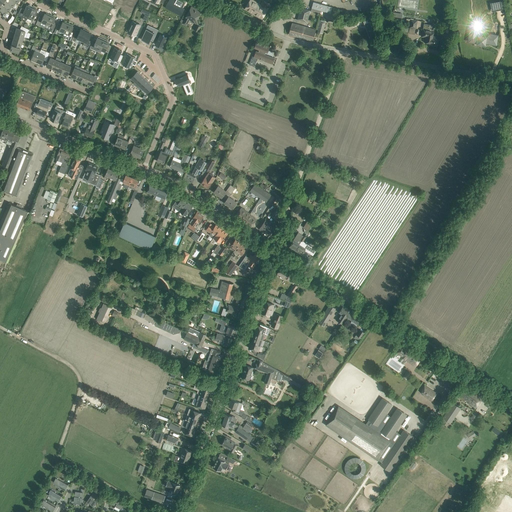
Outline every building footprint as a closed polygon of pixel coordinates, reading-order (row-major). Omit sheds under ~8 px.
[(9,12),(12,7),(4,0),(0,0),(0,2),(8,11),(9,12)] [(13,8),(16,3),(12,0),(4,0),(12,7),(13,8)] [(178,0),(168,0),(165,6),(181,15),(184,10),(181,8),(184,3),(178,0)] [(245,9),(252,13),(255,9),(256,10),(259,4),(257,3),(256,4),(250,0),(245,9)] [(268,9),(266,9),(268,5),(262,1),(260,5),(259,4),(256,10),(255,9),(252,13),(252,14),(253,13),(255,14),(254,15),(262,19),(268,9)] [(494,2),(493,4),(494,9),(496,11),(502,10),(500,1),(494,2)] [(312,8),(311,11),(320,14),(321,11),(325,12),(327,5),(314,2),(312,8)] [(21,7),(18,14),(27,18),(28,16),(32,6),(30,4),(27,6),(25,8),(24,9),(21,7)] [(28,16),(27,18),(32,20),(32,19),(33,18),(35,15),(37,10),(36,9),(36,8),(32,6),(28,16)] [(179,22),(186,25),(189,19),(193,20),(193,22),(198,24),(200,19),(198,18),(201,12),(197,11),(198,10),(191,7),(186,17),(184,21),(181,19),(179,22)] [(310,11),(300,8),(297,20),(307,22),(310,11)] [(50,15),(46,13),(46,14),(44,13),(42,18),(39,17),(37,21),(36,24),(39,26),(41,22),(46,24),(50,15)] [(50,15),(46,24),(51,27),(55,18),(54,18),(54,17),(50,15)] [(319,19),(317,24),(316,29),(318,30),(318,31),(322,32),(325,21),(319,19)] [(68,23),(64,21),(64,22),(62,21),(59,29),(58,30),(59,30),(64,33),(68,23)] [(130,28),(128,32),(135,36),(140,25),(133,21),(131,25),(130,25),(129,28),(130,28)] [(68,38),(67,40),(70,41),(75,30),(74,32),(71,31),(73,27),(72,26),(72,25),(68,23),(64,33),(62,36),(62,37),(63,35),(68,38)] [(302,26),(292,23),(289,34),(299,37),(302,26)] [(423,29),(421,37),(425,37),(425,35),(430,36),(430,34),(433,34),(434,25),(424,23),(423,29)] [(27,32),(28,32),(29,30),(26,28),(21,26),(20,29),(16,28),(14,34),(23,37),(25,37),(27,32)] [(316,30),(302,26),(299,37),(313,41),(316,30)] [(81,42),(86,30),(83,29),(83,30),(80,29),(77,35),(74,34),(72,40),(75,41),(76,39),(81,42)] [(144,30),(140,37),(148,41),(149,38),(152,39),(156,32),(150,29),(148,32),(144,30)] [(470,29),(468,42),(474,43),(477,43),(477,44),(479,44),(483,45),(484,45),(485,45),(485,43),(489,44),(490,42),(496,43),(498,35),(493,35),(490,38),(477,35),(477,30),(470,29)] [(89,32),(86,30),(81,42),(84,43),(83,45),(89,48),(91,42),(88,40),(91,34),(89,33),(89,32)] [(160,33),(155,43),(163,48),(165,45),(167,46),(172,38),(169,36),(168,37),(160,33)] [(14,34),(13,39),(22,42),(23,37),(14,34)] [(425,37),(424,42),(431,43),(431,45),(437,47),(438,42),(439,37),(433,36),(433,34),(430,34),(430,36),(425,35),(425,37)] [(94,38),(90,48),(98,52),(103,41),(104,40),(98,37),(97,38),(97,39),(94,38)] [(13,39),(11,45),(20,48),(22,42),(13,39)] [(103,41),(98,52),(100,53),(102,50),(105,52),(105,51),(108,53),(109,51),(111,46),(108,45),(109,43),(109,42),(104,40),(103,41)] [(252,56),(249,64),(255,67),(258,58),(272,64),(273,62),(275,58),(272,57),(273,56),(273,55),(272,54),(272,53),(270,51),(269,51),(268,50),(270,46),(257,41),(255,46),(254,47),(259,49),(259,52),(256,50),(254,57),(252,56)] [(20,48),(11,45),(10,49),(10,50),(10,51),(18,53),(20,48)] [(33,45),(32,48),(29,53),(32,54),(30,59),(31,60),(31,61),(35,63),(40,50),(35,48),(36,46),(33,45)] [(45,55),(44,55),(45,54),(48,56),(48,55),(51,56),(55,46),(52,45),(49,53),(46,51),(41,49),(40,50),(35,63),(39,64),(42,61),(45,55)] [(114,50),(110,57),(115,60),(114,63),(113,66),(117,68),(123,56),(123,55),(123,56),(120,55),(120,54),(122,51),(115,47),(114,49),(114,50)] [(125,58),(121,64),(129,68),(132,64),(135,66),(137,61),(134,60),(135,57),(127,53),(126,56),(127,56),(126,58),(125,58)] [(55,60),(50,58),(46,66),(52,68),(55,60)] [(60,62),(55,60),(52,68),(57,70),(60,62)] [(65,64),(60,62),(57,70),(62,73),(65,64)] [(67,75),(70,66),(65,64),(62,73),(67,75)] [(74,68),(71,76),(76,78),(79,70),(80,67),(75,65),(74,68)] [(84,72),(81,81),(86,83),(89,74),(88,74),(89,71),(85,69),(84,72)] [(139,69),(133,76),(137,80),(143,73),(139,69)] [(79,70),(76,78),(81,81),(84,72),(79,70)] [(143,73),(137,80),(140,83),(147,77),(143,73)] [(89,74),(86,83),(91,85),(93,81),(95,82),(98,76),(95,75),(94,76),(89,74)] [(188,74),(175,79),(176,79),(177,82),(178,84),(179,86),(178,86),(179,87),(183,85),(186,92),(191,90),(190,86),(189,83),(191,82),(191,81),(190,81),(189,79),(189,78),(188,77),(187,75),(187,74),(188,74)] [(147,77),(140,83),(144,87),(151,81),(147,77)] [(151,81),(144,87),(149,91),(155,84),(151,81)] [(16,105),(29,110),(35,96),(22,91),(16,105)] [(69,92),(64,103),(68,104),(72,93),(69,92)] [(96,103),(90,101),(89,100),(87,103),(85,108),(92,111),(94,106),(96,103)] [(48,108),(38,104),(36,110),(37,110),(36,113),(39,114),(39,115),(44,117),(46,114),(48,115),(52,105),(52,106),(49,104),(48,108)] [(52,114),(51,119),(58,122),(59,118),(62,119),(63,117),(65,111),(55,107),(55,109),(53,113),(52,114)] [(65,113),(65,114),(63,119),(64,119),(62,125),(68,128),(73,116),(65,113)] [(84,134),(91,137),(95,130),(94,130),(99,120),(92,117),(89,124),(87,123),(85,127),(87,128),(84,134)] [(104,123),(100,132),(103,132),(101,136),(108,139),(114,126),(110,125),(110,126),(104,123)] [(17,136),(16,137),(12,135),(14,131),(4,127),(0,136),(0,138),(6,141),(6,140),(12,142),(11,146),(9,145),(2,165),(8,168),(20,137),(19,137),(17,136)] [(124,136),(119,134),(118,137),(115,144),(120,147),(123,139),(124,136)] [(203,148),(209,138),(204,135),(199,146),(203,148)] [(124,136),(123,139),(120,147),(126,149),(129,141),(123,139),(124,136)] [(134,145),(132,149),(130,154),(141,158),(144,150),(134,145)] [(17,148),(15,152),(1,191),(17,197),(19,190),(18,190),(20,186),(21,186),(23,180),(22,179),(26,170),(27,171),(29,164),(28,164),(30,160),(31,160),(33,154),(17,148)] [(161,151),(157,161),(163,164),(167,154),(171,155),(171,154),(173,151),(170,150),(166,148),(164,152),(161,151)] [(58,155),(56,159),(60,161),(63,162),(66,164),(67,164),(68,160),(69,157),(71,153),(67,151),(68,150),(65,149),(64,150),(60,149),(58,155)] [(172,162),(170,166),(182,171),(184,167),(185,165),(184,165),(186,161),(187,157),(188,155),(184,154),(181,160),(180,163),(172,160),(172,162)] [(73,169),(70,176),(74,178),(78,180),(81,172),(84,166),(80,164),(79,167),(78,166),(81,160),(75,157),(73,162),(72,164),(71,168),(73,169)] [(192,165),(190,169),(187,174),(195,178),(199,169),(202,171),(207,163),(199,159),(195,167),(192,165)] [(61,166),(59,171),(65,174),(65,173),(68,168),(68,166),(66,165),(66,164),(63,162),(61,166)] [(88,170),(85,177),(92,180),(90,183),(96,185),(100,175),(95,173),(98,166),(89,163),(87,165),(86,169),(86,170),(88,170)] [(114,170),(108,168),(104,177),(107,178),(108,177),(110,178),(110,177),(111,177),(114,170)] [(121,179),(117,177),(119,172),(114,170),(111,177),(110,178),(113,179),(113,181),(116,182),(110,196),(109,199),(108,201),(111,203),(113,198),(118,186),(119,184),(121,179)] [(208,188),(211,184),(215,177),(210,173),(206,178),(205,177),(201,183),(208,188)] [(124,180),(122,183),(129,185),(132,177),(126,175),(124,180)] [(129,186),(128,188),(135,190),(130,203),(132,204),(139,186),(137,185),(139,180),(132,177),(129,185),(129,186)] [(342,188),(343,187),(348,191),(351,187),(342,182),(339,186),(342,188)] [(118,186),(113,198),(116,200),(120,189),(122,185),(119,184),(118,186)] [(148,189),(147,192),(155,195),(153,198),(155,199),(157,192),(158,193),(158,192),(159,192),(160,188),(150,184),(148,189)] [(252,188),(250,191),(254,194),(260,198),(265,191),(255,184),(252,188)] [(233,186),(230,185),(227,190),(226,190),(226,191),(218,186),(214,192),(222,197),(223,196),(225,197),(229,192),(233,186)] [(233,186),(229,192),(225,197),(227,199),(225,202),(232,208),(236,202),(229,197),(231,194),(232,194),(236,188),(233,186)] [(157,192),(155,199),(164,202),(166,196),(168,192),(160,188),(159,192),(158,192),(158,193),(157,192)] [(50,192),(47,200),(54,203),(56,197),(58,193),(51,190),(50,192)] [(265,191),(260,198),(266,202),(272,195),(265,191)] [(180,211),(187,201),(182,197),(178,203),(176,201),(172,206),(180,211)] [(187,201),(180,211),(186,216),(193,205),(187,201)] [(9,203),(0,222),(0,259),(7,262),(29,212),(22,209),(23,206),(17,203),(16,206),(9,203)] [(87,206),(81,204),(77,214),(83,217),(87,206)] [(162,205),(160,211),(162,212),(160,217),(163,218),(164,217),(168,207),(162,205)] [(241,207),(238,212),(235,216),(243,222),(250,214),(241,207)] [(189,223),(188,228),(193,232),(198,225),(197,224),(199,222),(203,216),(197,212),(193,218),(191,221),(194,222),(192,225),(189,223)] [(243,222),(250,228),(253,224),(257,220),(250,214),(243,222)] [(184,220),(181,228),(183,229),(183,230),(185,231),(185,230),(186,230),(190,218),(186,216),(184,220)] [(268,235),(273,228),(267,224),(268,222),(266,220),(260,228),(260,229),(260,228),(263,230),(262,230),(268,235)] [(125,222),(118,235),(150,250),(156,236),(125,222)] [(210,224),(206,230),(210,233),(209,235),(213,238),(220,228),(216,225),(214,226),(210,224)] [(220,228),(213,238),(221,243),(227,233),(220,228)] [(290,246),(290,247),(290,248),(292,249),(293,248),(296,250),(304,236),(303,235),(302,235),(298,232),(293,240),(290,246)] [(191,237),(196,242),(199,236),(194,233),(191,237)] [(304,236),(296,250),(302,254),(304,250),(313,255),(316,250),(312,247),(303,242),(306,237),(304,236)] [(228,244),(227,245),(230,247),(234,250),(236,249),(240,242),(240,241),(239,240),(238,241),(235,239),(233,242),(231,240),(228,244)] [(240,242),(236,249),(240,252),(239,253),(242,255),(242,254),(245,250),(243,249),(245,246),(240,242)] [(153,245),(151,250),(157,253),(160,254),(162,249),(159,248),(153,245)] [(221,248),(218,245),(212,253),(215,256),(221,248)] [(223,246),(218,253),(217,255),(220,258),(222,255),(223,256),(228,249),(223,246)] [(244,258),(238,266),(244,270),(245,268),(248,264),(253,267),(256,263),(257,263),(258,261),(258,260),(260,257),(255,253),(253,256),(251,254),(249,258),(247,260),(244,258)] [(225,271),(231,276),(238,266),(232,261),(225,271)] [(282,266),(277,273),(293,284),(298,276),(282,266)] [(230,282),(222,281),(220,290),(211,288),(209,294),(226,298),(230,282)] [(228,304),(226,311),(235,314),(238,315),(242,305),(247,307),(254,287),(249,285),(248,285),(246,284),(242,294),(241,299),(237,298),(234,306),(228,304)] [(291,297),(295,292),(294,292),(297,286),(294,284),(287,295),(291,297)] [(274,304),(265,301),(261,313),(270,316),(274,304)] [(103,303),(99,312),(105,314),(109,305),(103,303)] [(321,321),(320,322),(325,326),(326,324),(327,321),(333,312),(335,310),(330,306),(328,309),(322,319),(321,321)] [(341,314),(337,320),(342,324),(346,317),(351,310),(343,306),(340,310),(339,312),(341,314)] [(351,310),(346,317),(352,320),(351,322),(351,323),(355,326),(356,326),(357,324),(359,322),(362,317),(351,310)] [(282,316),(276,314),(272,326),(278,328),(282,316)] [(222,324),(220,331),(225,333),(228,325),(229,322),(228,322),(221,320),(220,323),(222,324)] [(163,321),(160,328),(163,329),(173,334),(180,332),(181,329),(166,323),(163,321)] [(257,325),(255,331),(256,331),(265,334),(268,335),(270,329),(261,324),(260,326),(257,325)] [(225,333),(236,337),(239,329),(228,325),(225,333)] [(190,327),(188,332),(198,337),(199,336),(204,339),(206,335),(196,330),(190,327)] [(359,341),(365,333),(360,329),(355,337),(359,341)] [(187,331),(184,339),(195,344),(195,345),(201,348),(201,347),(205,339),(204,339),(199,336),(198,337),(188,332),(187,331)] [(265,334),(256,331),(254,337),(263,340),(265,334)] [(232,338),(225,336),(217,333),(215,340),(218,341),(218,342),(229,346),(232,338)] [(261,346),(263,340),(254,337),(252,343),(261,346)] [(251,342),(249,348),(254,350),(253,352),(252,353),(256,355),(257,351),(258,351),(259,351),(261,346),(252,343),(251,342)] [(415,366),(422,357),(402,344),(396,353),(415,366)] [(208,357),(207,360),(220,365),(223,356),(219,354),(218,354),(219,351),(220,352),(220,351),(213,349),(212,352),(210,351),(208,357)] [(263,362),(263,361),(258,359),(257,364),(256,363),(255,368),(268,373),(264,382),(270,384),(271,381),(276,383),(280,371),(263,362)] [(220,365),(210,361),(207,360),(206,364),(209,364),(207,370),(205,370),(204,373),(212,375),(211,375),(212,372),(217,374),(220,365)] [(249,380),(253,367),(246,365),(241,377),(249,380)] [(401,376),(406,379),(410,373),(405,370),(401,376)] [(212,385),(203,382),(201,387),(209,390),(211,391),(212,385)] [(207,396),(209,390),(201,387),(195,385),(194,388),(198,390),(197,393),(207,396)] [(422,389),(426,392),(426,393),(424,396),(432,401),(437,393),(425,385),(422,389)] [(475,408),(482,397),(466,385),(460,394),(471,402),(470,404),(475,408)] [(205,402),(207,396),(197,393),(195,399),(196,399),(197,399),(205,402)] [(368,419),(369,420),(378,426),(386,414),(393,404),(382,397),(368,419)] [(207,402),(205,402),(197,399),(196,399),(195,405),(205,408),(207,402)] [(238,413),(242,416),(241,417),(251,422),(252,420),(250,419),(251,417),(246,414),(247,413),(240,409),(242,403),(231,399),(229,403),(230,404),(229,406),(234,408),(233,410),(239,412),(238,413)] [(453,403),(443,418),(445,419),(445,418),(448,420),(449,417),(452,419),(453,420),(454,417),(453,416),(447,413),(450,408),(456,412),(459,407),(453,403)] [(391,441),(366,424),(339,405),(325,425),(378,460),(391,441)] [(397,407),(391,417),(380,431),(391,439),(396,432),(407,414),(397,407)] [(189,409),(187,414),(198,418),(199,418),(201,413),(189,409)] [(235,423),(236,423),(237,419),(235,417),(232,416),(226,413),(224,419),(233,422),(235,423)] [(196,424),(198,418),(187,414),(185,420),(196,424)] [(380,431),(391,417),(386,414),(378,426),(369,420),(366,424),(391,441),(378,460),(382,462),(401,435),(396,432),(391,439),(380,431)] [(194,430),(196,424),(185,420),(183,419),(181,425),(185,427),(194,430)] [(224,419),(222,425),(224,426),(225,426),(225,428),(227,428),(228,427),(233,429),(236,431),(237,429),(239,426),(235,423),(233,422),(224,419)] [(180,428),(170,424),(170,423),(168,428),(178,433),(180,428)] [(236,431),(235,432),(242,437),(246,432),(246,431),(242,428),(239,426),(237,429),(236,431)] [(195,430),(194,430),(185,427),(183,432),(193,435),(195,430)] [(156,429),(153,439),(156,440),(156,441),(161,443),(165,432),(159,430),(156,429)] [(411,439),(402,432),(401,435),(382,462),(391,469),(411,439)] [(179,439),(168,435),(166,440),(177,444),(179,439)] [(223,441),(221,444),(223,446),(223,445),(227,447),(230,449),(229,450),(233,453),(238,445),(234,443),(235,442),(225,437),(223,441)] [(245,444),(242,448),(249,452),(252,448),(245,444)] [(180,456),(175,455),(174,460),(178,462),(179,461),(187,464),(192,451),(183,447),(180,456)] [(218,458),(213,467),(220,471),(222,467),(226,469),(229,464),(228,464),(230,462),(233,463),(235,460),(228,456),(226,460),(225,461),(218,458)] [(506,472),(497,467),(491,477),(500,483),(506,472)] [(66,470),(63,474),(75,480),(77,476),(66,470)] [(56,478),(54,482),(65,489),(68,484),(56,478)] [(165,480),(164,483),(166,484),(166,486),(170,487),(169,492),(167,491),(165,494),(168,495),(167,496),(171,497),(172,496),(175,497),(176,494),(177,494),(180,485),(172,482),(172,483),(165,480)] [(50,494),(49,496),(58,501),(61,496),(51,490),(49,493),(50,494)] [(75,492),(73,503),(81,504),(82,493),(75,492)] [(93,492),(87,502),(92,506),(99,497),(93,492)] [(152,499),(163,503),(165,495),(155,492),(152,499)] [(115,497),(111,503),(120,509),(124,502),(115,497)] [(44,500),(42,504),(53,511),(55,507),(44,500)]
